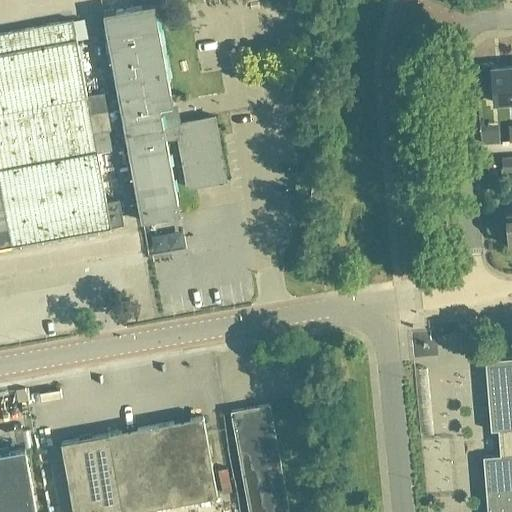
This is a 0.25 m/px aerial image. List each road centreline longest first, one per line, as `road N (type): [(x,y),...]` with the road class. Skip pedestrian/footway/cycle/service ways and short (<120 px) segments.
road 1 (unclassified): [(0,365),(380,303)]
road 2 (residential): [(479,298),(457,63),(468,35),(511,25)]
road 3 (unclassified): [(401,511),(380,303)]
